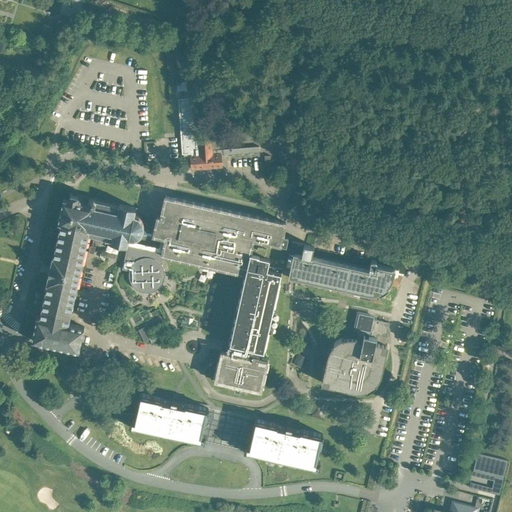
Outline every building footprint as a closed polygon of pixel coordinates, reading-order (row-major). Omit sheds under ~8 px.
[(1,39),(0,42),(0,50),(6,53),(9,42),(1,39)] [(270,155),(265,155),(266,172),(286,170),(285,161),(283,129),(199,136),(197,97),(178,98),(182,154),(192,153),(192,156),(190,156),(191,168),(223,166),(222,154),(260,151),(259,146),(222,149),(221,139),(278,135),(280,165),(271,166),(270,155)] [(76,180),(86,171),(83,167),(73,176),(76,180)] [(289,236),(283,235),(274,233),(277,220),(175,197),(171,211),(165,210),(164,214),(163,218),(161,229),(155,228),(144,225),(144,224),(144,223),(143,222),(143,221),(143,220),(142,219),(141,218),(140,217),(139,216),(138,216),(137,215),(136,215),(135,215),(135,214),(136,207),(119,203),(119,205),(96,200),(95,199),(94,198),(93,198),(92,198),(91,198),(90,198),(90,199),(89,199),(88,200),(88,201),(88,202),(88,203),(88,204),(82,203),(84,196),(78,195),(71,194),(69,199),(63,198),(58,222),(61,223),(54,256),(53,256),(50,265),(50,269),(49,274),(47,283),(48,283),(40,316),(37,316),(32,340),(79,350),(85,326),(69,323),(79,276),(89,234),(111,240),(111,242),(127,245),(122,269),(129,271),(129,272),(129,273),(129,274),(129,275),(129,276),(129,277),(129,278),(130,279),(130,280),(130,281),(131,282),(131,283),(132,284),(132,285),(133,285),(133,286),(134,287),(135,288),(136,288),(136,289),(137,289),(138,290),(139,290),(139,291),(140,291),(141,291),(142,291),(143,292),(147,292),(148,292),(149,292),(150,292),(151,292),(152,292),(152,291),(153,291),(154,291),(155,290),(156,290),(157,289),(158,289),(158,288),(159,288),(160,287),(160,286),(161,286),(161,285),(162,284),(163,283),(163,282),(163,281),(164,281),(164,280),(164,279),(164,278),(165,277),(165,276),(165,275),(165,274),(165,273),(165,272),(165,271),(164,271),(164,270),(164,269),(164,268),(163,267),(163,266),(162,265),(162,264),(159,261),(163,258),(163,255),(245,273),(230,343),(233,343),(230,353),(221,351),(218,368),(217,369),(215,380),(233,384),(235,384),(234,389),(240,390),(241,386),(249,387),(261,390),(268,361),(259,359),(261,350),(264,350),(279,282),(280,282),(281,282),(282,282),(283,282),(284,282),(285,281),(286,281),(286,280),(287,280),(288,279),(289,278),(289,277),(290,277),(290,276),(290,275),(366,292),(367,292),(368,292),(369,292),(370,292),(371,292),(372,292),(373,292),(374,292),(375,292),(376,292),(377,292),(378,291),(379,293),(380,293),(381,293),(382,292),(383,292),(384,291),(385,291),(386,290),(387,289),(388,288),(389,287),(390,287),(388,285),(389,284),(390,283),(390,282),(391,281),(391,280),(392,280),(392,279),(393,278),(393,277),(393,276),(393,275),(394,274),(391,273),(392,267),(376,264),(377,262),(377,261),(376,261),(375,261),(375,260),(374,260),(373,260),(372,260),(371,260),(369,269),(312,256),(314,246),(295,242),(292,241),(291,247),(286,246),(289,236)] [(353,386),(352,389),(354,390),(355,390),(357,390),(359,390),(360,390),(362,390),(364,390),(365,389),(366,391),(368,391),(369,390),(370,389),(372,389),(373,388),(375,387),(376,385),(377,384),(376,383),(376,382),(377,381),(378,380),(379,378),(380,377),(380,375),(381,374),(381,372),(381,371),(379,371),(382,359),(384,360),(387,346),(372,342),(374,334),(386,337),(390,322),(374,319),(374,316),(359,312),(356,328),(359,329),(356,339),(355,339),(353,338),(352,338),(350,338),(349,338),(347,339),(345,339),(344,339),(344,337),(342,338),(341,338),(339,339),(338,340),(336,341),(335,342),(334,343),(332,344),(332,345),(334,346),(333,347),(332,349),(331,350),(330,351),(330,353),(329,354),(329,356),(328,357),(331,358),(329,370),(326,369),(323,383),(335,386),(335,387),(347,389),(348,385),(353,386)] [(313,466),(316,467),(317,461),(323,434),(300,429),(164,398),(140,393),(138,402),(138,403),(136,414),(134,420),(133,426),(136,426),(153,430),(160,432),(174,435),(182,437),(198,440),(251,452),(267,456),(275,458),(289,461),(296,462),(313,466)] [(500,494),(509,458),(478,451),(469,487),(500,494)] [(452,499),(450,508),(434,504),(432,511),(476,511),(478,505),(452,499)]
